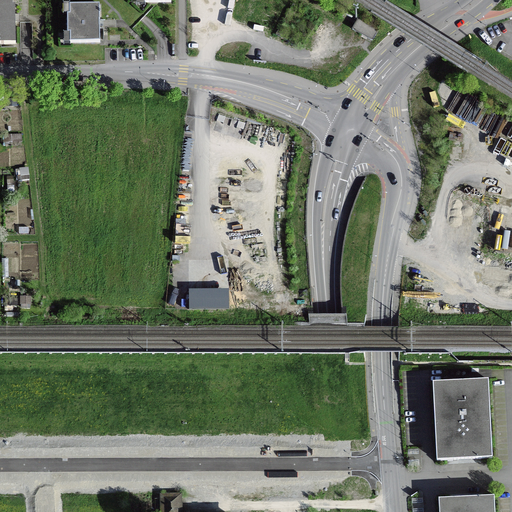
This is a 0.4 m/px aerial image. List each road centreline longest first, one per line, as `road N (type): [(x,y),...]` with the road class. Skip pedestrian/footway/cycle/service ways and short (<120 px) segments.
road 1 (secondary): [(340,511),(323,249),(327,196),(350,126)]
road 2 (residential): [(350,126),(282,96),(201,76),(0,74)]
road 3 (residential): [(400,166),(381,299),(394,511)]
